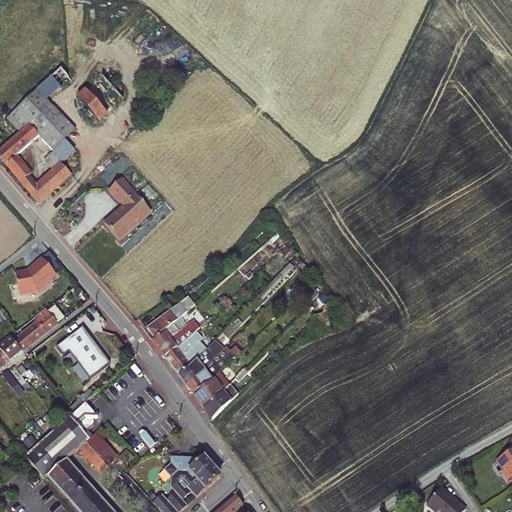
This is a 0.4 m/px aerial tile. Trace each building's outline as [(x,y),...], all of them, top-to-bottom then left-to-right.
[(148,43),(157,62),(175,53),(166,34),(148,43)] [(76,131),(51,105),(64,93),(62,91),(72,82),(61,70),(7,120),(21,134),(0,153),(0,156),(40,205),(72,175),(61,164),(63,162),(57,155),(54,152),(76,131)] [(103,79),(79,100),(99,122),(122,100),(103,79)] [(157,85),(151,90),(152,94),(153,98),(160,100),(166,95),(165,91),(164,87),(157,85)] [(91,129),(99,122),(79,100),(71,107),(91,129)] [(61,150),(57,155),(63,162),(68,158),(61,150)] [(120,242),(152,214),(123,181),(111,192),(125,207),(105,225),(120,242)] [(50,251),(43,257),(51,266),(56,261),(58,259),(50,251)] [(28,270),(16,272),(20,293),(38,290),(42,286),(43,287),(53,279),(52,278),(57,273),(56,272),(43,257),(32,266),(33,267),(29,271),(28,270)] [(56,261),(51,266),(56,272),(62,267),(56,261)] [(155,340),(163,333),(162,332),(196,306),(188,297),(147,329),(155,340)] [(313,316),(313,317),(316,331),(323,329),(328,328),(329,331),(332,331),(328,315),(328,306),(327,305),(324,306),(325,308),(324,308),(324,310),(323,310),(324,311),(323,311),(323,312),(323,313),(323,314),(320,314),(314,316),(313,316)] [(13,342),(22,353),(58,325),(46,310),(35,318),(39,323),(13,342)] [(174,325),(163,333),(155,340),(153,341),(166,359),(197,333),(200,329),(194,322),(181,333),(174,325)] [(83,326),(56,345),(63,354),(69,350),(89,378),(110,363),(83,326)] [(197,333),(166,359),(179,376),(206,352),(199,343),(202,340),(197,333)] [(0,346),(0,350),(10,362),(22,353),(13,342),(10,338),(0,346)] [(206,352),(179,376),(187,386),(224,352),(214,343),(206,352)] [(224,352),(187,386),(194,395),(221,373),(236,358),(227,348),(224,352)] [(0,350),(0,369),(10,362),(0,350)] [(246,370),(236,380),(239,383),(249,374),(246,370)] [(7,373),(2,377),(9,386),(14,382),(7,373)] [(221,373),(194,395),(204,409),(230,386),(221,373)] [(14,382),(9,386),(12,391),(18,386),(15,381),(14,382)] [(230,386),(204,409),(212,420),(239,394),(230,386)] [(87,403),(70,417),(90,440),(93,438),(88,432),(94,427),(95,421),(95,416),(95,413),(87,403)] [(70,417),(24,457),(27,461),(35,470),(45,481),(48,477),(67,461),(79,450),(87,444),(90,440),(70,417)] [(90,440),(87,444),(108,468),(115,462),(117,460),(96,436),(93,438),(90,440)] [(108,468),(87,444),(79,450),(101,474),(108,468)] [(505,455),(496,461),(503,471),(503,475),(507,481),(511,478),(511,479),(511,447),(504,453),(505,455)] [(153,505),(158,511),(182,511),(187,507),(182,502),(191,494),(196,500),(221,478),(206,458),(199,464),(196,460),(188,460),(188,462),(184,462),(184,460),(172,459),(172,464),(163,472),(171,480),(170,490),(175,495),(167,502),(162,497),(153,505)] [(112,511),(67,461),(48,477),(79,511),(112,511)] [(463,511),(464,511),(451,500),(450,501),(446,499),(446,495),(440,489),(425,506),(431,511),(463,511)] [(236,498),(229,504),(235,511),(236,511),(241,508),(243,507),(236,498)]
